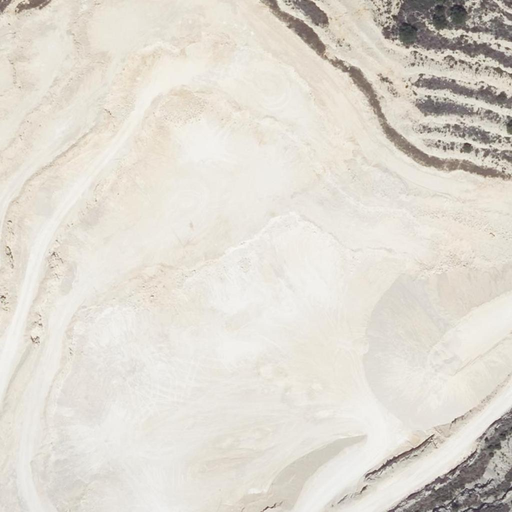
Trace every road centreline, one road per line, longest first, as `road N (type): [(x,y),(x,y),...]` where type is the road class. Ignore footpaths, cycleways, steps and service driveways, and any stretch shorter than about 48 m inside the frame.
road 1 (track): [(214,0),(305,67),(380,155),(441,184),(511,194)]
road 2 (track): [(34,511),(23,466),(70,305),(83,285),(182,204)]
road 3 (track): [(0,381),(47,236),(165,76)]
road 4 (track): [(0,208),(95,98),(140,15),(158,0)]
road 5 (track): [(359,511),(511,393)]
road 6 (track): [(307,511),(375,446),(376,423),(366,407)]
